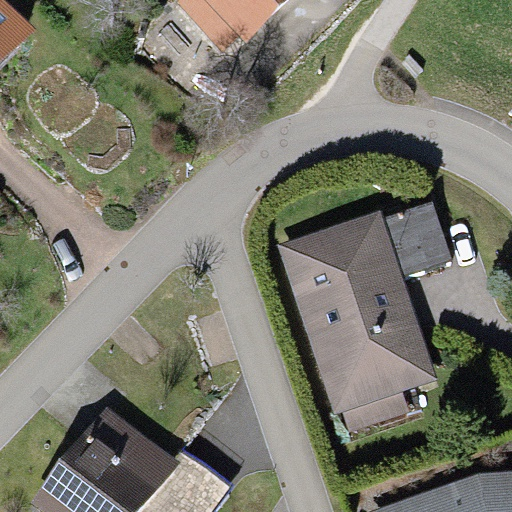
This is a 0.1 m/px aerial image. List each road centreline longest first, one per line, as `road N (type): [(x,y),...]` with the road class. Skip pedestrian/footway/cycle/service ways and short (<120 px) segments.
road 1 (residential): [(212,195),(314,511)]
road 2 (residential): [(0,417),(133,290),(212,195)]
road 3 (residential): [(337,128),(419,131),(511,181)]
road 4 (residential): [(212,195),(262,155),(337,128)]
road 5 (residential): [(398,0),(337,128)]
